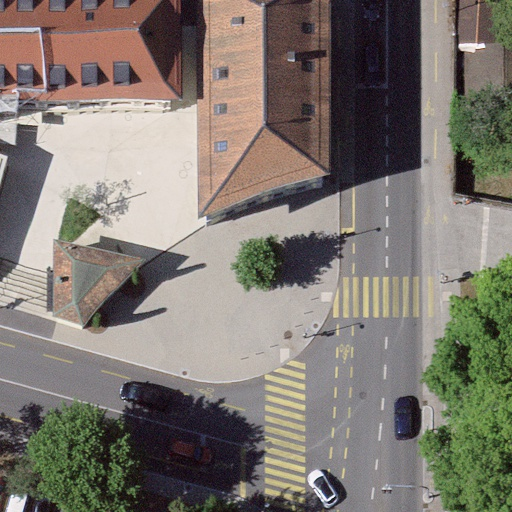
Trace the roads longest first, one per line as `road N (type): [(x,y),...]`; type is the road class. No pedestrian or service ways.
road 1 (tertiary): [(0,375),(245,441),(379,457)]
road 2 (primary): [(387,243),(387,0)]
road 3 (primary): [(379,457),(387,243)]
road 4 (residential): [(511,245),(387,243)]
